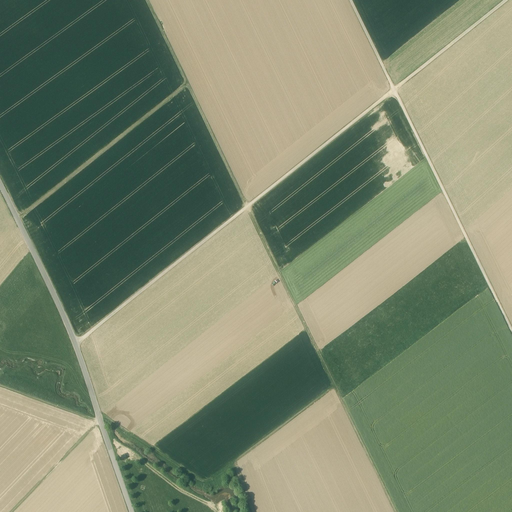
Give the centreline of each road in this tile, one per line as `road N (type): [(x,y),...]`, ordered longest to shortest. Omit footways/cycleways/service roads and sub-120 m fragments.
road 1 (track): [(146,0),(396,511)]
road 2 (track): [(75,343),(506,0)]
road 3 (track): [(511,331),(349,0)]
road 4 (tertiary): [(0,185),(75,343),(132,511)]
road 5 (track): [(332,384),(208,487),(98,412)]
road 6 (track): [(11,511),(101,421),(0,385)]
road 7 (track): [(186,83),(17,218)]
